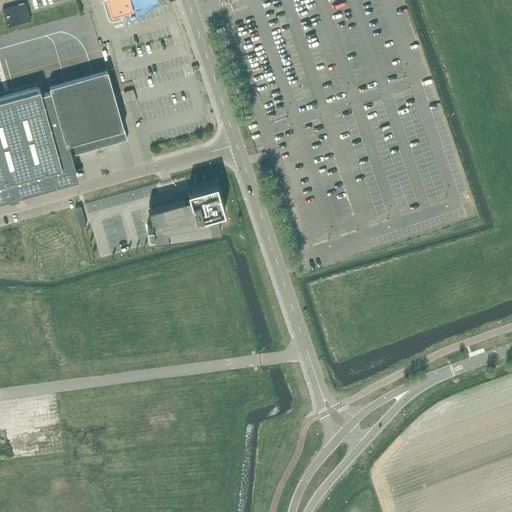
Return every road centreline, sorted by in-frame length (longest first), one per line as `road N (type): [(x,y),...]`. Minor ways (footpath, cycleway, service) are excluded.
road 1 (unclassified): [(323,398),(236,145)]
road 2 (unclassified): [(0,210),(236,145)]
road 3 (track): [(388,511),(374,471),(381,459),(442,403),(511,377)]
road 4 (unclassified): [(236,145),(187,0)]
